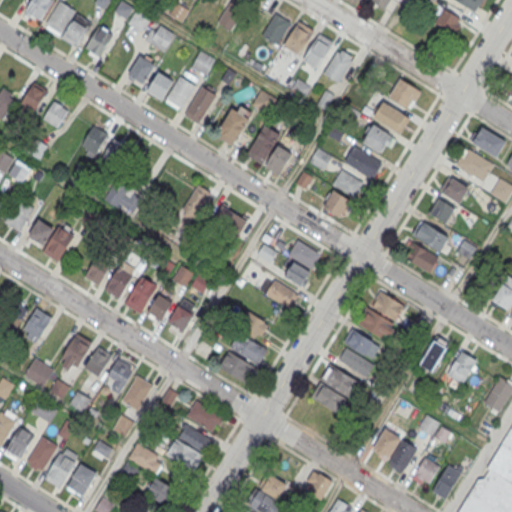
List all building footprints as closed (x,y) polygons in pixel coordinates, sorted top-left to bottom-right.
[(31,0),(29,17),(46,21),(50,0),(31,0)] [(133,8),(121,0),(114,11),(126,18),(133,8)] [(162,9),(165,0),(148,0),(147,3),(162,9)] [(249,1),(247,0),(230,0),(218,23),(232,31),(249,1)] [(391,0),(368,0),(368,1),(385,11),(391,0)] [(456,0),(475,12),(483,0),(456,0)] [(60,36),(76,11),(59,1),(44,26),(60,36)] [(188,10),(176,2),(169,14),(181,21),(188,10)] [(462,20),(443,8),(432,26),(451,38),(462,20)] [(150,18),(136,10),(128,23),(142,31),(150,18)] [(261,36),(278,45),(291,23),(274,13),(261,36)] [(62,35),(74,47),(91,31),(78,18),(62,35)] [(175,32),(154,22),(145,40),(165,51),(175,32)] [(313,33),(297,23),(283,48),(300,57),(313,33)] [(84,50),(99,59),(114,33),(99,24),(84,50)] [(319,70),(332,41),(317,34),(304,63),(319,70)] [(323,75),(340,84),(354,57),(337,48),(323,75)] [(215,59),(201,51),(191,66),(206,75),(215,59)] [(126,77),(142,86),(156,64),(140,55),(126,77)] [(161,100),(173,80),(158,71),(146,91),(161,100)] [(195,86),(179,76),(165,101),(181,110),(195,86)] [(411,109),(421,90),(399,77),(388,96),(411,109)] [(511,77),(503,94),(511,98),(511,77)] [(18,113),(30,120),(46,92),(34,85),(18,113)] [(185,117),(200,125),(217,95),(201,86),(185,117)] [(16,95),(1,87),(0,89),(0,118),(2,120),(16,95)] [(252,104),(268,114),(277,100),(261,90),(252,104)] [(43,119),(57,128),(69,109),(54,100),(43,119)] [(372,116),(399,133),(409,117),(382,100),(372,116)] [(252,115),(235,104),(215,135),(233,146),(252,115)] [(361,142),(383,153),(392,134),(371,123),(361,142)] [(93,125),(108,134),(92,158),(85,153),(88,149),(81,144),(93,125)] [(247,157),(280,174),(290,155),(275,147),(281,135),(263,126),(247,157)] [(471,142),(497,158),(506,142),(481,126),(471,142)] [(102,161),(117,168),(128,147),(113,139),(102,161)] [(344,161),(372,179),(382,163),(354,145),(344,161)] [(454,165),(483,181),(493,163),(464,147),(454,165)] [(309,162),(324,171),(331,159),(316,150),(309,162)] [(364,181),(341,169),(332,185),(355,198),(364,181)] [(293,184),(303,191),(313,179),(303,172),(293,184)] [(439,189),(459,203),(469,188),(449,174),(439,189)] [(505,202),(511,191),(511,185),(500,177),(490,193),(505,202)] [(136,207),(134,197),(128,198),(125,184),(106,189),(112,212),(136,207)] [(195,223),(211,192),(196,184),(180,215),(195,223)] [(350,200),(333,189),(323,205),(341,216),(350,200)] [(428,212),(446,223),(456,207),(438,196),(428,212)] [(34,208),(16,200),(4,226),(21,234),(34,208)] [(247,217),(220,206),(212,226),(238,237),(247,217)] [(39,219),(54,228),(44,244),(29,235),(39,219)] [(450,237),(420,219),(411,233),(441,252),(450,237)] [(58,225),(74,235),(58,261),(42,251),(58,225)] [(322,253),(297,239),(288,254),(313,269),(322,253)] [(431,273),(439,257),(414,242),(405,258),(431,273)] [(277,252),(264,243),(257,253),(270,262),(277,252)] [(97,252),(113,262),(99,286),(82,276),(97,252)] [(311,272),(294,260),(284,276),(302,287),(311,272)] [(117,265),(133,275),(119,298),(103,289),(117,265)] [(192,271),(177,268),(174,282),(189,286),(192,271)] [(291,309),(300,294),(268,275),(259,290),(291,309)] [(141,276),(157,286),(141,313),(125,303),(141,276)] [(511,306),(511,279),(506,276),(492,303),(509,312),(511,306)] [(208,282),(199,277),(194,286),(202,291),(208,282)] [(405,306),(379,291),(369,308),(368,307),(359,324),(386,340),(405,306)] [(158,293),(172,302),(163,318),(148,309),(158,293)] [(179,306),(194,314),(184,331),(169,322),(179,306)] [(52,319),(37,309),(22,331),(37,341),(52,319)] [(241,324),(261,338),(270,326),(250,311),(241,324)] [(382,346),(352,328),(343,342),(373,360),(382,346)] [(258,364),(267,349),(238,332),(229,347),(258,364)] [(58,363),(73,373),(92,345),(77,334),(58,363)] [(419,365),(432,372),(450,343),(437,336),(419,365)] [(374,363),(344,347),(336,361),(367,377),(374,363)] [(97,377),(112,359),(100,349),(85,366),(97,377)] [(445,374),(462,384),(477,360),(460,349),(445,374)] [(219,369),(247,382),(255,367),(227,353),(219,369)] [(43,387),(53,370),(35,359),(24,375),(43,387)] [(134,368),(118,359),(104,386),(121,395),(134,368)] [(310,397),(340,415),(359,381),(329,364),(310,397)] [(484,404),(502,412),(511,390),(511,380),(498,374),(484,404)] [(154,386),(137,376),(122,401),(138,411),(154,386)] [(178,395),(169,389),(161,402),(171,408),(178,395)] [(186,417),(215,433),(224,417),(195,401),(186,417)] [(0,412),(1,411),(16,421),(1,445),(0,444),(0,412)] [(452,431),(426,415),(418,427),(444,443),(452,431)] [(133,422),(121,416),(113,430),(126,437),(133,422)] [(212,441),(185,425),(166,455),(193,471),(203,454),(212,441)] [(20,426),(34,435),(21,457),(6,449),(20,426)] [(511,426),(486,468),(511,483),(511,426)] [(418,445),(382,430),(372,453),(408,468),(418,445)] [(42,436),(57,445),(42,470),(27,461),(42,436)] [(112,449),(99,442),(95,449),(108,456),(112,449)] [(127,461),(121,473),(132,479),(138,466),(155,474),(164,457),(136,443),(127,461)] [(60,452),(75,461),(60,486),(45,477),(60,452)] [(412,478),(428,487),(440,466),(424,457),(412,478)] [(81,462),(96,472),(81,497),(66,487),(81,462)] [(445,499),(462,473),(448,464),(431,490),(445,499)] [(511,511),(511,483),(486,468),(458,511),(511,511)] [(333,481),(313,471),(302,490),(323,501),(333,481)] [(288,486),(266,473),(247,505),(258,511),(283,511),(287,507),(279,502),(288,486)] [(175,491),(155,478),(145,493),(165,507),(175,491)] [(94,511),(95,511),(110,511),(115,506),(102,498),(94,511)] [(349,511),(352,508),(336,499),(328,511),(349,511)]
